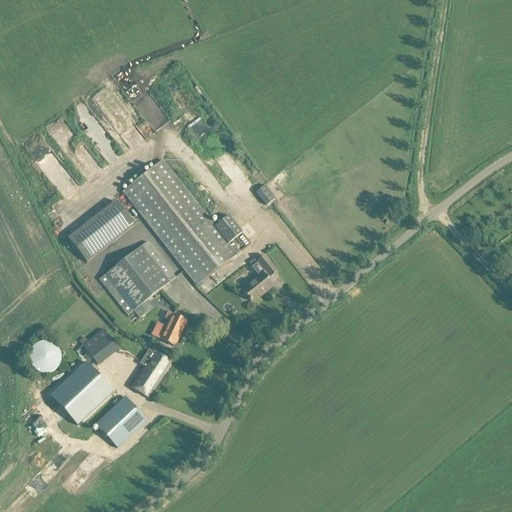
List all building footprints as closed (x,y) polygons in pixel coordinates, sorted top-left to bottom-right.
[(228,216),(214,227),(161,162),(122,193),(197,286),(236,255),(228,245),(242,233),(228,216)] [(266,205),(276,199),(266,184),(256,190),(266,205)] [(134,226),(115,201),(68,238),(87,263),(134,226)] [(141,247),(99,280),(123,309),(128,316),(134,311),(138,308),(170,283),(141,247)] [(252,267),(259,276),(241,290),(251,302),(262,293),(263,294),(273,287),(267,279),(277,272),(264,256),(258,261),(258,262),(252,267)] [(151,335),(158,339),(174,347),(186,322),(168,313),(165,318),(170,321),(167,328),(157,323),(151,335)] [(103,330),(82,346),(98,367),(119,350),(103,330)] [(54,375),(62,348),(39,341),(31,368),(54,375)] [(143,367),(130,387),(148,399),(165,374),(164,373),(171,363),(157,353),(146,369),(143,367)] [(86,363),(49,397),(77,426),(113,392),(86,363)] [(147,421),(140,414),(124,397),(95,425),(117,449),(147,421)] [(50,450),(55,444),(46,434),(40,439),(50,450)]
